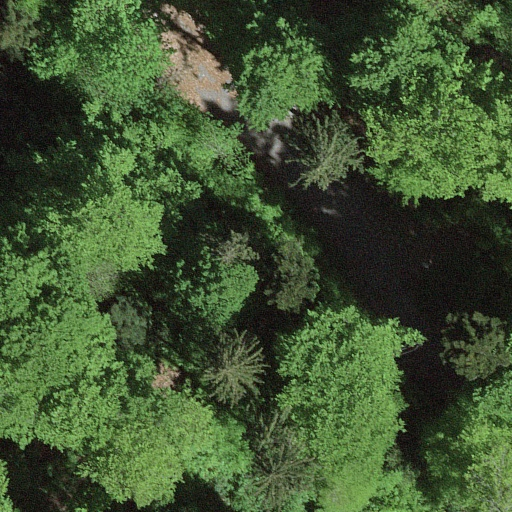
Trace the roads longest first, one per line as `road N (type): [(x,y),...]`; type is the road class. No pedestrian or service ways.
road 1 (track): [(136,0),(289,163),(378,310),(511,459)]
road 2 (track): [(511,96),(330,0)]
